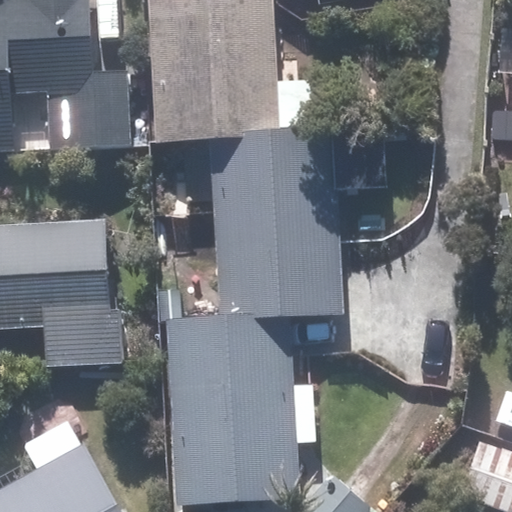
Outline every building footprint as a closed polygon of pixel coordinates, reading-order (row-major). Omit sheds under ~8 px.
[(92,77),(88,0),(0,0),(0,154),(16,154),(14,100),(46,98),(49,156),(133,151),(129,74),(92,77)] [(272,0),(173,0),(152,1),(155,134),(241,131),(313,126),(311,82),(278,84),(272,0)] [(288,324),(345,321),(333,128),(314,129),(241,134),(242,146),(210,147),(221,320),(252,319),(252,327),(288,324)] [(112,225),(0,227),(0,332),(48,332),(48,370),(114,370),(112,225)] [(291,389),(288,324),(252,327),(252,319),(221,320),(165,323),(176,511),(299,505),(295,450),(291,389)] [(511,403),(497,438),(511,444),(511,403)] [(511,511),(511,455),(479,444),(460,502),(490,511),(511,511)] [(0,511),(119,511),(86,452),(0,499),(0,511)] [(369,511),(330,477),(299,511),(369,511)]
